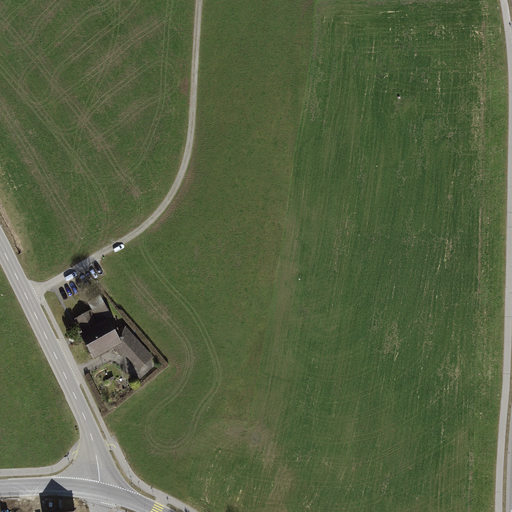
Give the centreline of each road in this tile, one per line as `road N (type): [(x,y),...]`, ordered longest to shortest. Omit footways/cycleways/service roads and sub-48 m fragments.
road 1 (track): [(199,0),(191,128),(173,191),(143,227),(38,290)]
road 2 (tertiary): [(101,491),(84,416),(0,243)]
